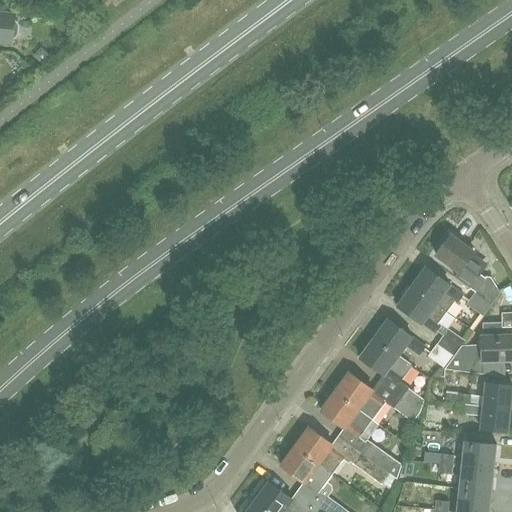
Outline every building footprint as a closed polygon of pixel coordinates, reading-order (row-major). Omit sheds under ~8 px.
[(17,26),(16,23),(14,20),(15,14),(0,12),(0,43),(11,45),(12,39),(15,36),(16,33),(17,26)] [(450,235),(435,255),(459,272),(455,277),(469,287),(486,264),(473,254),(474,253),(450,235)] [(457,304),(463,295),(449,285),(449,284),(425,267),(411,287),(447,313),(455,302),(457,304)] [(474,292),(491,305),(500,293),(488,273),(474,292)] [(440,323),(447,313),(411,287),(397,307),(421,323),(436,333),(442,324),(440,323)] [(483,316),(491,305),(474,292),(466,304),(483,316)] [(185,323),(179,315),(171,320),(177,329),(185,323)] [(411,337),(411,336),(388,319),(374,338),(397,355),(405,344),(419,355),(425,347),(411,337)] [(482,361),(511,359),(511,327),(502,328),(502,323),(482,323),(483,337),(481,337),(481,346),(462,346),(454,357),(444,370),(483,375),(482,361)] [(448,329),(437,345),(454,357),(462,346),(465,341),(448,329)] [(411,366),(397,355),(374,338),(360,358),(383,375),(383,374),(397,384),(411,366)] [(427,357),(444,370),(454,357),(437,345),(427,357)] [(372,419),(385,401),(371,391),(372,390),(349,373),(335,392),(372,419)] [(483,406),(510,409),(511,389),(511,385),(486,382),(483,406)] [(396,396),(418,413),(419,412),(422,403),(401,388),(396,396)] [(358,438),(372,419),(335,392),(321,412),(344,429),(344,428),(358,438)] [(447,393),(446,402),(457,403),(457,402),(470,404),(471,396),(447,393)] [(412,421),(418,413),(396,396),(389,405),(412,421)] [(480,429),(507,432),(510,409),(483,406),(470,405),(470,404),(457,402),(457,403),(456,414),(482,417),(480,429)] [(295,447),(332,474),(345,455),(332,445),(332,444),(309,427),(295,447)] [(415,448),(442,449),(443,433),(416,432),(415,448)] [(366,439),(357,452),(389,474),(396,479),(401,465),(366,439)] [(493,468),(496,444),(465,440),(462,464),(493,468)] [(332,474),(295,447),(281,466),(318,493),(332,474)] [(389,474),(357,452),(351,460),(382,483),(389,474)] [(442,454),(441,464),(454,465),(455,455),(442,454)] [(440,473),(453,474),(454,465),(441,464),(440,473)] [(491,492),(493,468),(462,464),(459,488),(491,492)] [(268,511),(310,511),(269,482),(254,502),(268,511)] [(461,511),(488,511),(491,492),(459,488),(457,511),(461,511)] [(328,511),(350,511),(327,495),(320,506),(328,511)] [(437,501),(436,510),(450,511),(451,502),(437,501)] [(268,511),(254,502),(246,511),(268,511)]
